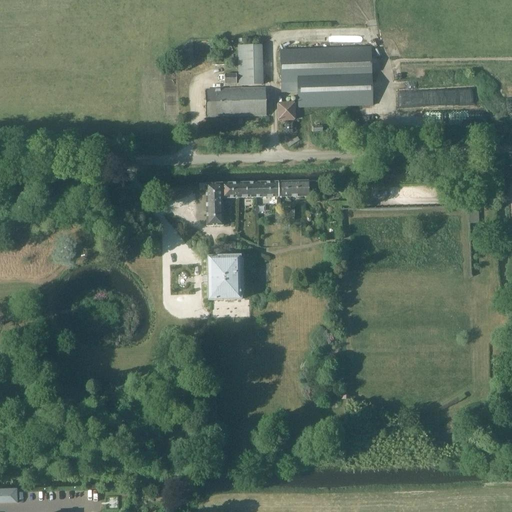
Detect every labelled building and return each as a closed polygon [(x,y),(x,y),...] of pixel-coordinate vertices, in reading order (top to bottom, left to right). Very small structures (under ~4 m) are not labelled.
[(261,46),(240,47),(241,86),(262,86),(261,46)] [(371,47),(280,50),(281,84),(297,84),(297,108),(372,106),(372,76),(371,76),(371,47)] [(225,84),(237,84),(237,76),(225,77),(225,84)] [(206,118),(267,116),(266,89),(206,91),(206,118)] [(292,102),(275,103),(275,120),(293,120),(292,102)] [(280,198),(309,197),(309,182),(279,183),(280,198)] [(258,199),(280,198),(279,183),(257,184),(258,199)] [(223,200),(258,199),(257,184),(223,185),(223,200)] [(224,227),(223,200),(223,185),(200,186),(200,190),(207,190),(208,227),(224,227)] [(473,207),(467,207),(467,214),(468,224),(470,224),(478,224),(478,207),(473,207)] [(294,211),(280,211),(281,220),(294,220),(294,211)] [(210,302),(241,301),(240,258),(208,259),(210,302)] [(17,489),(0,489),(0,503),(17,503),(17,498),(15,498),(15,495),(17,495),(17,492),(17,489)]
